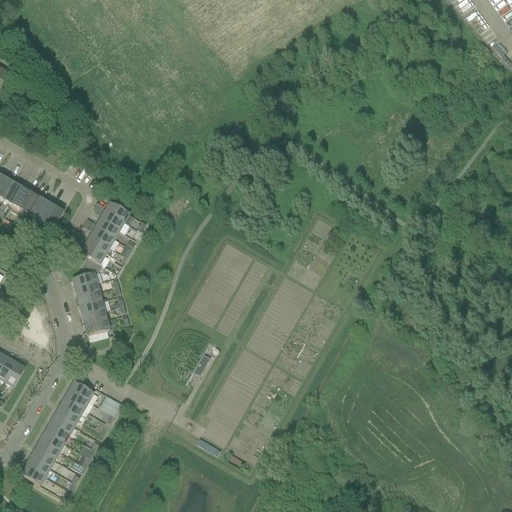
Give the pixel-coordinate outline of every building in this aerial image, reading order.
[(0,94),(8,79),(0,74),(0,94)] [(0,203),(2,205),(12,187),(10,186),(13,181),(7,177),(0,189),(0,203)] [(11,210),(24,187),(18,184),(15,189),(12,187),(2,205),(11,210)] [(11,210),(8,214),(17,218),(19,214),(29,197),(32,192),(24,187),(11,210)] [(27,219),(40,197),(35,193),(32,199),(29,197),(19,214),(27,219)] [(27,219),(25,224),(33,228),(36,224),(46,207),(43,205),(46,200),(40,197),(27,219)] [(44,229),(57,206),(51,203),(48,208),(46,207),(36,224),(44,229)] [(53,234),(63,216),(60,215),(63,210),(57,206),(44,229),(53,234)] [(109,207),(104,216),(123,227),(128,218),(109,207)] [(123,227),(104,216),(99,224),(118,235),(123,227)] [(0,227),(0,228),(8,233),(12,226),(4,221),(0,227)] [(118,235),(99,224),(94,233),(113,243),(118,235)] [(146,229),(141,226),(136,235),(141,237),(146,229)] [(113,243),(94,233),(89,241),(108,252),(113,243)] [(141,237),(136,235),(133,240),(138,243),(141,237)] [(74,244),(81,248),(84,243),(77,239),(74,244)] [(108,252),(89,241),(85,250),(103,260),(108,252)] [(127,243),(124,248),(131,252),(134,247),(134,246),(127,243)] [(126,261),(131,252),(124,248),(119,257),(125,261),(126,261)] [(98,268),(103,260),(85,250),(80,258),(88,263),(85,268),(98,275),(101,270),(98,268)] [(97,277),(98,275),(85,268),(76,282),(72,283),(74,293),(95,287),(92,278),(97,277)] [(77,302),(97,296),(95,287),(74,293),(77,302)] [(100,306),(97,296),(77,302),(79,311),(100,306)] [(102,315),(100,306),(79,311),(81,321),(102,315)] [(105,324),(102,315),(81,321),(84,330),(105,324)] [(107,334),(105,324),(84,330),(87,339),(107,334)] [(195,371),(201,375),(209,361),(202,358),(203,357),(188,349),(178,366),(193,374),(195,371)] [(0,383),(4,386),(14,368),(6,363),(0,372),(0,383)] [(23,373),(14,368),(4,386),(12,391),(23,373)] [(91,397),(73,386),(68,395),(87,405),(91,397)] [(87,405),(68,395),(63,403),(82,414),(87,405)] [(118,412),(120,408),(106,400),(104,404),(99,412),(105,415),(105,416),(109,418),(113,421),(117,414),(118,412)] [(82,414),(63,403),(59,411),(77,422),(82,414)] [(77,422),(59,411),(54,420),(72,430),(77,422)] [(72,430),(54,420),(49,428),(68,439),(72,430)] [(68,439),(49,428),(44,437),(63,447),(68,439)] [(63,447),(44,437),(39,445),(58,456),(63,447)] [(58,456),(39,445),(35,453),(53,464),(58,456)] [(93,445),(90,451),(83,447),(83,448),(94,454),(97,448),(93,445)] [(89,462),(94,454),(83,448),(79,455),(85,459),(85,460),(89,462)] [(53,464),(35,453),(30,462),(48,472),(53,464)] [(30,462),(25,470),(44,481),(48,472),(30,462)] [(80,478),(84,470),(80,468),(73,464),(69,472),(80,478)] [(44,481),(25,470),(20,479),(39,489),(44,481)]
